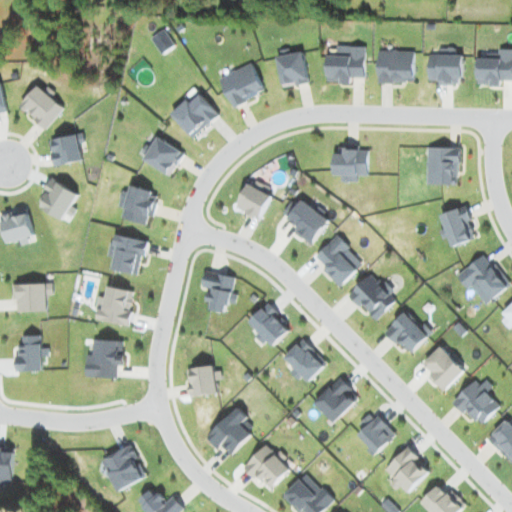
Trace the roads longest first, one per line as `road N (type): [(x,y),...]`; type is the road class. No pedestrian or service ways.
road 1 (residential): [(511,122),(289,123),(242,150),(203,183),(165,335),(164,413)]
road 2 (residential): [(192,240),(249,249),(294,281),(511,503)]
road 3 (residential): [(0,415),(164,413)]
road 4 (residential): [(164,413),(195,473),(254,511)]
